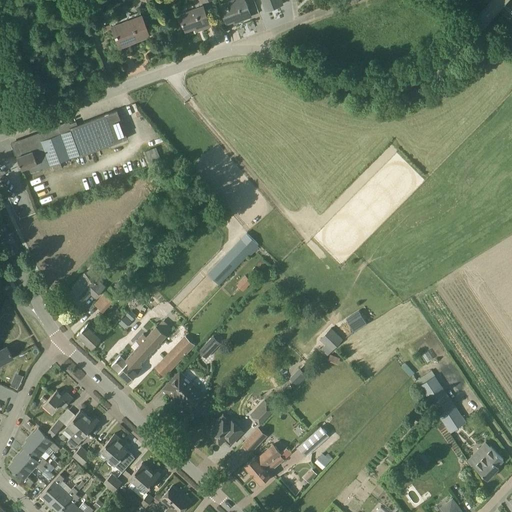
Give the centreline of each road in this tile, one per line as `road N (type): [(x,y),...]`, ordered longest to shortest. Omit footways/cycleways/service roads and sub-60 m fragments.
road 1 (unclassified): [(0,132),(243,49),(370,83),(414,78),(446,60),(498,0)]
road 2 (secondary): [(213,493),(60,344)]
road 3 (secondary): [(60,344),(0,224)]
road 4 (unknown): [(263,51),(280,35),(376,0)]
